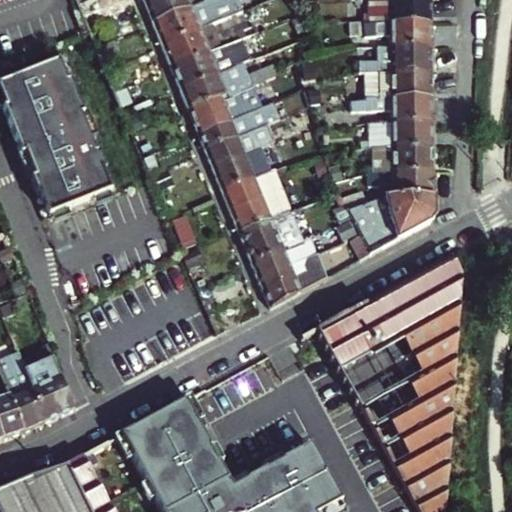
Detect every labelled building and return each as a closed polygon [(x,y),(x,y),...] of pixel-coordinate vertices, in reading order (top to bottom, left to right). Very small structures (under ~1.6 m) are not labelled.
[(95,20),(85,0),(77,0),(75,1),(85,24),(95,20)] [(142,0),(151,22),(205,0),(142,0)] [(215,0),(205,0),(151,22),(160,45),(201,28),(195,13),(216,3),(215,0)] [(361,21),(430,20),(430,0),(375,0),(376,15),(361,15),(361,21)] [(201,28),(160,45),(169,68),(248,35),(244,24),(234,28),(229,16),(201,28)] [(361,26),(371,26),(371,35),(389,35),(389,43),(431,43),(430,20),(361,21),(361,26)] [(98,41),(94,31),(89,33),(93,43),(98,41)] [(248,35),(169,68),(179,91),(241,65),(234,49),(251,42),(248,35)] [(379,59),(366,60),(366,70),(431,68),(431,43),(389,43),(379,43),(379,59)] [(58,62),(0,85),(0,97),(4,109),(2,110),(21,156),(25,155),(34,178),(31,180),(38,198),(43,196),(51,217),(108,194),(99,173),(105,171),(98,152),(95,154),(80,117),(83,115),(70,82),(66,83),(58,62)] [(123,87),(113,65),(104,69),(113,91),(123,87)] [(179,91),(187,110),(220,97),(224,96),(225,97),(251,87),(250,85),(267,78),(263,68),(246,76),(241,65),(179,91)] [(380,87),(365,87),(366,95),(432,94),(431,68),(366,70),(366,76),(380,76),(380,87)] [(124,87),(123,87),(113,91),(120,108),(123,114),(134,109),(124,87)] [(306,104),(301,90),(290,94),(295,105),(297,111),(307,107),(306,104)] [(274,113),(295,105),(290,94),(269,103),(274,113)] [(391,119),(432,118),(432,94),(366,95),(365,106),(390,105),(391,119)] [(220,97),(187,110),(196,133),(261,106),(256,95),(224,107),(220,97)] [(274,113),(269,103),(261,106),(196,133),(203,150),(276,120),(274,113)] [(307,107),(297,111),(301,120),(310,116),(307,107)] [(142,129),(136,115),(125,119),(131,133),(142,129)] [(367,146),(379,145),(392,145),(433,145),(432,118),(391,119),(381,119),(367,119),(367,126),(391,126),(391,136),(367,136),(367,146)] [(280,128),(276,120),(203,150),(221,193),(269,173),(257,143),(272,138),(273,142),(287,137),(283,127),(280,128)] [(391,126),(367,126),(367,136),(391,136),(391,126)] [(392,145),(379,145),(379,170),(433,169),(433,145),(392,145)] [(328,149),(315,155),(320,167),(332,161),(328,149)] [(155,166),(151,156),(142,160),(146,170),(155,166)] [(383,196),(392,194),(400,194),(433,194),(433,169),(379,170),(368,170),(368,176),(383,176),(383,184),(383,196)] [(272,172),(269,173),(221,193),(237,233),(274,218),(276,219),(289,213),(272,172)] [(383,176),(368,176),(368,184),(383,184),(383,176)] [(368,192),(346,196),(350,204),(369,200),(368,192)] [(414,214),(400,214),(400,217),(382,225),(375,207),(392,200),(392,194),(383,196),(369,200),(350,204),(354,215),(360,231),(370,255),(414,231),(414,214)] [(433,194),(400,194),(400,214),(414,214),(414,231),(428,224),(434,213),(433,194)] [(177,211),(172,198),(160,203),(165,216),(177,211)] [(274,218),(237,233),(250,264),(283,250),(293,245),(301,241),(289,213),(276,219),(274,218)] [(360,231),(346,237),(355,263),(359,261),(370,255),(360,231)] [(283,250),(250,264),(261,292),(293,278),(305,273),(299,261),(293,245),(283,250)] [(182,257),(187,269),(198,264),(193,251),(182,255),(182,257)] [(269,309),(324,280),(313,255),(299,261),(305,273),(293,278),(261,292),(269,309)] [(393,286),(315,329),(337,369),(401,333),(459,300),(461,277),(449,255),(437,261),(393,286)] [(394,465),(420,511),(442,511),(459,300),(401,333),(423,371),(408,380),(419,400),(388,416),(410,455),(394,465)] [(0,377),(3,384),(23,430),(45,421),(21,365),(14,349),(0,354),(0,377)] [(51,353),(21,365),(45,421),(74,408),(51,353)] [(23,430),(3,384),(0,385),(0,428),(4,438),(23,430)] [(185,401),(121,436),(161,511),(318,511),(341,500),(309,443),(282,459),(283,460),(266,469),(265,468),(247,478),(247,479),(232,487),(218,462),(217,462),(209,448),(210,447),(185,401)] [(28,479),(0,489),(0,511),(112,511),(88,467),(97,463),(91,452),(69,464),(28,479)]
